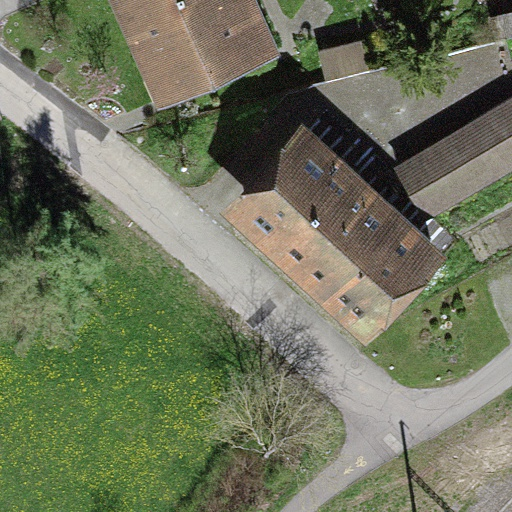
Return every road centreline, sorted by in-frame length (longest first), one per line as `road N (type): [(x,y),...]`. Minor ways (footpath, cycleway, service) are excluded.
road 1 (residential): [(407,427),(195,231),(0,79)]
road 2 (unclassified): [(407,427),(511,367)]
